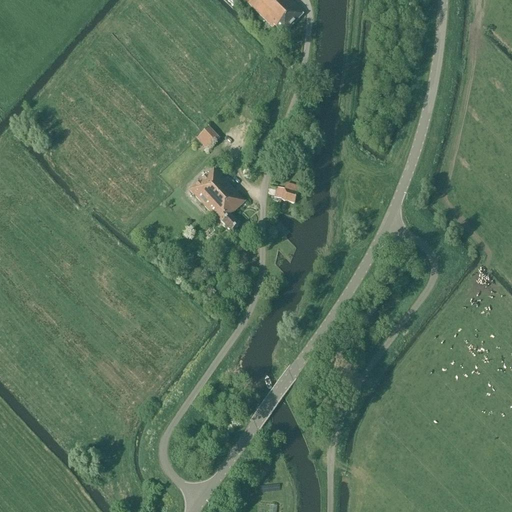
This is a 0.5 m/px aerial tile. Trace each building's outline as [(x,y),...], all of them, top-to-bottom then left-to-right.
[(222,0),(233,10),(242,0),(222,0)] [(282,35),(303,14),(289,0),(242,0),(273,29),(275,28),(282,35)] [(220,140),(209,128),(196,140),(207,152),(220,140)] [(246,203),(214,169),(208,174),(207,173),(189,190),(214,218),(215,217),(222,224),(221,224),(231,234),(239,226),(231,217),(246,203)] [(297,193),(277,188),(275,198),(294,203),(297,193)] [(247,511),(251,507),(245,503),(238,511),(247,511)]
